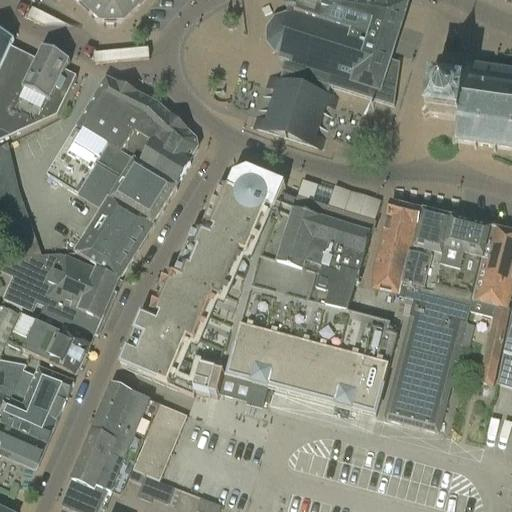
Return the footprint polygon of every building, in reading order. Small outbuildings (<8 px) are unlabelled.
[(71,0),(79,7),(82,11),(96,24),(121,24),(144,0),(71,0)] [(317,0),(301,3),(293,25),(392,55),(405,16),(401,9),(344,0),(317,0)] [(258,129),(258,131),(262,133),(317,150),(320,141),(315,139),(318,129),(325,107),(330,109),(333,100),(327,98),(330,89),(332,90),(335,80),(346,83),(379,93),(389,62),(392,55),(343,40),(293,25),(278,20),(275,21),(267,32),(267,45),(275,55),(281,57),(280,62),(284,63),(281,74),(282,74),(279,83),(273,81),(271,90),(276,92),(266,124),(260,123),(258,129)] [(0,143),(57,118),(77,79),(66,74),(70,66),(43,53),(38,64),(33,61),(12,51),(14,47),(0,39),(0,143)] [(505,77),(489,75),(489,70),(487,70),(486,74),(467,72),(465,69),(463,71),(465,73),(463,89),(459,89),(458,91),(434,88),(432,82),(429,84),(433,90),(429,116),(424,119),(426,122),(430,120),(458,124),(455,143),(453,145),(454,147),(457,145),(474,147),(474,151),(477,151),(477,148),(494,150),(494,154),(496,154),(496,151),(511,152),(511,78),(508,78),(508,73),(506,73),(505,77)] [(78,131),(49,179),(48,180),(67,192),(78,199),(103,214),(98,223),(96,221),(75,255),(119,283),(132,262),(133,262),(141,249),(158,222),(177,191),(176,191),(191,168),(189,167),(198,152),(196,144),(179,129),(157,110),(159,107),(130,92),(106,80),(77,129),(76,130),(78,131)] [(142,319),(121,369),(194,400),(196,396),(218,402),(225,379),(376,420),(398,340),(344,325),(348,315),(346,315),(321,309),(322,309),(309,305),(317,280),(277,268),(294,214),(297,205),(297,204),(280,199),(284,188),(248,172),(234,178),(227,192),(221,189),(201,235),(194,232),(175,279),(168,276),(148,322),(142,319)] [(324,212),(297,204),(297,205),(294,214),(277,268),(317,280),(309,305),(322,309),(321,309),(346,315),(348,315),(374,227),(324,212)] [(374,293),(401,300),(403,290),(413,258),(411,258),(422,214),(392,207),(376,272),(374,293)] [(383,423),(439,437),(451,391),(455,392),(459,375),(455,374),(460,353),(468,355),(475,329),(467,327),(470,315),(495,321),(487,355),(500,358),(508,323),(505,322),(511,289),(511,284),(481,276),(473,306),(433,296),(452,222),(424,215),(413,258),(403,290),(416,294),(383,423)] [(473,306),(481,276),(491,232),(489,231),(454,222),(452,222),(433,296),(473,306)] [(27,259),(61,256),(60,242),(21,245),(15,228),(1,234),(13,264),(27,259)] [(511,236),(491,232),(481,276),(511,284),(511,236)] [(119,284),(66,261),(61,258),(28,260),(1,271),(0,272),(0,275),(13,281),(3,303),(33,316),(37,307),(44,310),(42,316),(95,339),(119,284)] [(49,368),(76,380),(90,352),(0,310),(0,361),(3,355),(6,346),(49,368)] [(511,319),(511,320),(503,356),(497,387),(511,391),(511,319)] [(479,386),(493,389),(500,358),(487,355),(485,363),(479,386)] [(0,365),(0,400),(6,403),(0,414),(0,452),(37,469),(73,388),(40,373),(36,381),(24,376),(26,370),(0,365)] [(61,510),(65,511),(66,511),(99,511),(107,495),(112,497),(124,469),(133,473),(161,408),(115,389),(113,388),(99,419),(93,435),(72,484),(61,510)] [(133,473),(160,484),(169,463),(179,440),(188,420),(161,408),(133,473)] [(487,425),(483,441),(503,447),(508,431),(487,425)] [(133,473),(129,483),(142,489),(137,501),(151,506),(153,502),(173,510),(180,492),(160,484),(133,473)]
